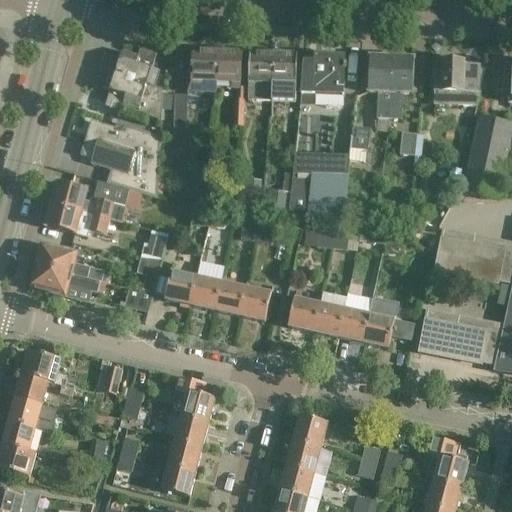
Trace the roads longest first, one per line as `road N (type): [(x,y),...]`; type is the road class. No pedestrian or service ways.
road 1 (residential): [(363,8),(56,1)]
road 2 (residential): [(270,381),(0,314)]
road 3 (residential): [(511,429),(270,381)]
road 4 (tertiary): [(0,223),(56,1)]
road 5 (residential): [(511,13),(363,8)]
road 6 (residential): [(235,511),(270,381)]
